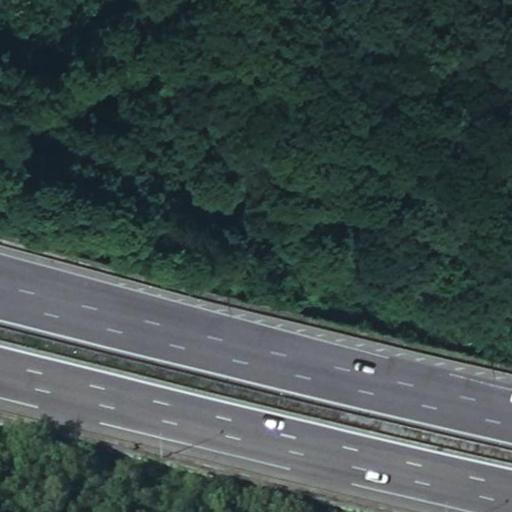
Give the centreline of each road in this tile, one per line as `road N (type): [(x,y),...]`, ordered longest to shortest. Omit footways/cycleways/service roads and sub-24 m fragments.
road 1 (motorway): [(511,420),(0,296)]
road 2 (motorway): [(0,376),(511,498)]
